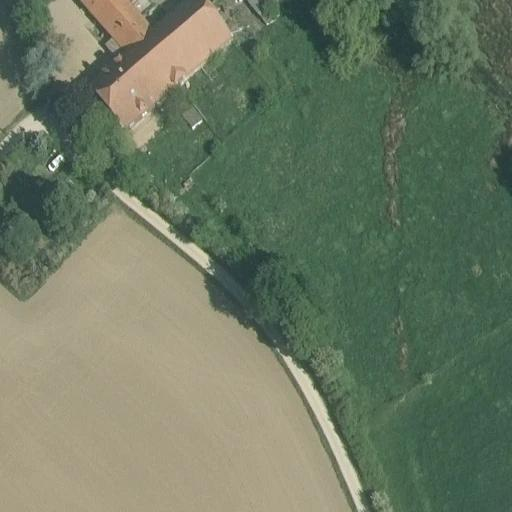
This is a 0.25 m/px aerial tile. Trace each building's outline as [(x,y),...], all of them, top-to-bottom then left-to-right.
[(154,36),(125,3),(128,0),(84,0),(80,4),(128,58),(121,64),(159,108),(234,44),(196,1),(154,36)] [(257,0),(250,7),(267,28),(284,14),(278,6),(285,0),(257,0)] [(159,108),(121,64),(87,93),(125,137),(159,108)] [(203,124),(193,111),(183,118),(193,131),(203,124)] [(46,246),(34,235),(29,242),(41,252),(46,246)]
